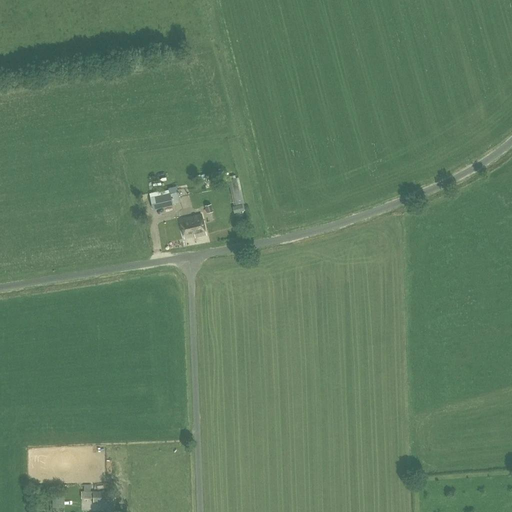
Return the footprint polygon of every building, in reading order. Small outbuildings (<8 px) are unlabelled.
[(228,180),(231,194),(232,194),(234,199),(241,198),(236,178),(228,180)] [(173,205),(170,193),(169,188),(148,193),(152,209),(173,205)] [(170,193),(173,204),(181,202),(178,192),(170,193)] [(213,211),(211,204),(204,206),(206,213),(213,211)] [(206,235),(201,214),(180,219),(184,239),(195,236),(195,237),(206,235)] [(81,499),(93,499),(94,502),(115,502),(115,491),(81,491),(81,499)] [(57,503),(65,503),(65,492),(56,492),(56,503),(53,503),(52,511),(62,511),(56,511),(57,503)]
